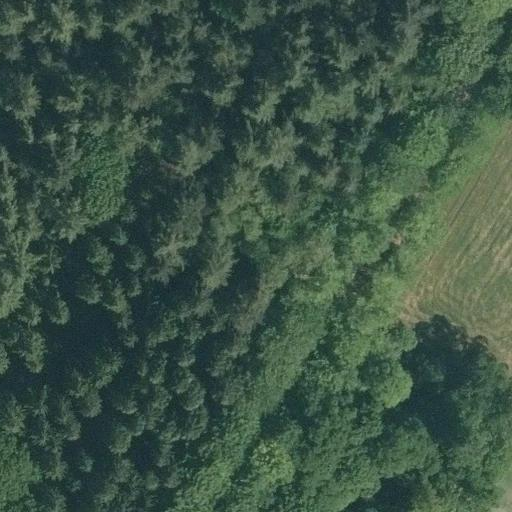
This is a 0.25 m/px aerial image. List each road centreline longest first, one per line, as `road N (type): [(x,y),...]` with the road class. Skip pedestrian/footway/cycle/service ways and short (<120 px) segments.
road 1 (track): [(184,511),(503,0)]
road 2 (track): [(252,491),(296,476),(369,427),(511,394)]
